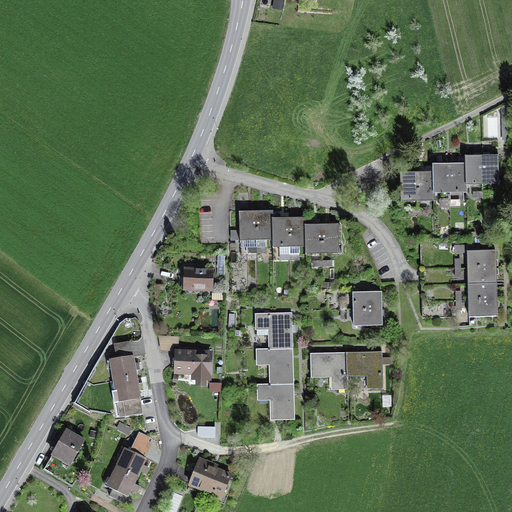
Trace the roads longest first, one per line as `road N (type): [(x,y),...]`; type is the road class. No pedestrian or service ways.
road 1 (secondary): [(0,498),(130,275)]
road 2 (residential): [(142,511),(173,447),(130,275)]
road 3 (track): [(395,425),(256,452),(173,447)]
road 4 (secondary): [(189,164),(243,0)]
road 5 (residential): [(462,113),(311,191)]
road 6 (residential): [(399,276),(392,247),(367,218),(311,191)]
road 7 (secondary): [(130,275),(189,164)]
road 8 (residential): [(311,191),(189,164)]
